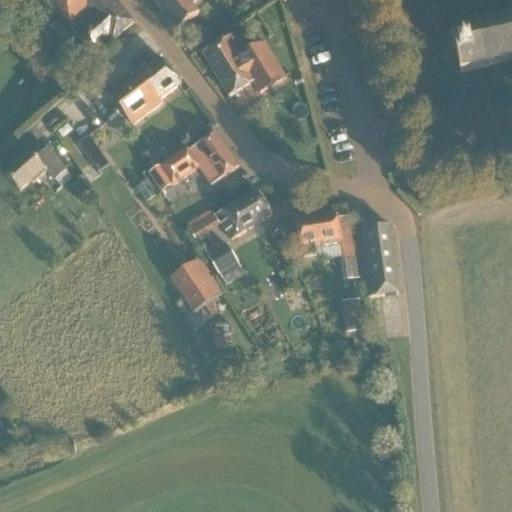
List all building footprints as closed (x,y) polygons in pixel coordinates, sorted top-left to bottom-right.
[(49,0),(47,2),(74,35),(92,53),(108,39),(112,43),(134,25),(113,0),(49,0)] [(200,0),(154,0),(153,1),(178,32),(198,16),(191,7),(200,0)] [(511,63),(511,19),(450,33),(460,75),(511,63)] [(265,44),(250,53),(238,34),(202,56),(229,99),(251,84),(260,98),(288,80),(265,44)] [(145,64),(106,91),(131,125),(161,104),(159,102),(181,87),(162,60),(149,69),(145,64)] [(211,188),(239,169),(215,135),(161,171),(150,179),(161,195),(173,187),(198,170),(211,188)] [(89,139),(78,147),(85,156),(95,149),(89,139)] [(66,173),(46,151),(35,161),(29,154),(4,177),(19,194),(30,184),(33,186),(46,173),(55,183),(56,183),(65,174),(66,173)] [(65,174),(56,183),(61,189),(71,180),(65,174)] [(272,218),(256,192),(189,233),(195,243),(222,228),(231,243),(272,218)] [(337,221),(336,215),(294,222),(299,249),(301,260),(317,258),(315,247),(341,242),(344,261),(355,259),(348,219),(337,221)] [(388,227),(375,223),(353,225),(364,302),(398,297),(388,227)] [(206,258),(218,277),(238,265),(225,245),(206,258)] [(356,261),(341,265),(343,284),(359,281),(356,261)] [(197,263),(170,282),(194,316),(221,298),(197,263)] [(342,305),(346,336),(353,335),(357,335),(363,334),(359,303),(342,305)] [(357,335),(353,335),(355,350),(365,348),(363,334),(357,335)]
